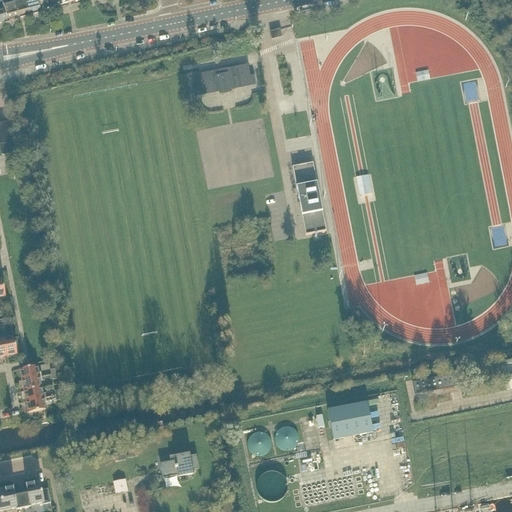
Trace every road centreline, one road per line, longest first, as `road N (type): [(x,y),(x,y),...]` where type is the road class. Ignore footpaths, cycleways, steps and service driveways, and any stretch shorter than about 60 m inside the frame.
road 1 (tertiary): [(0,58),(172,23)]
road 2 (tertiary): [(172,23),(290,0)]
